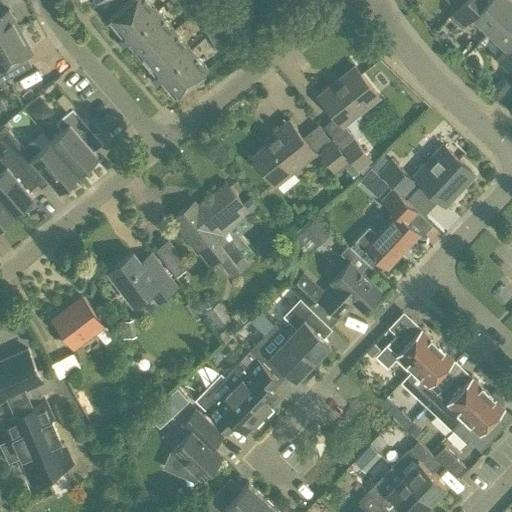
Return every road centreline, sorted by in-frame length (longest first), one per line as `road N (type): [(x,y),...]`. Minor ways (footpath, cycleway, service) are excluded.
road 1 (residential): [(299,501),(257,459),(430,271)]
road 2 (residential): [(161,147),(272,57),(325,0)]
road 3 (residential): [(511,156),(395,41),(373,0)]
road 4 (residential): [(0,271),(161,147)]
road 5 (residential): [(161,147),(54,24),(46,0)]
road 6 (residential): [(511,183),(430,271)]
